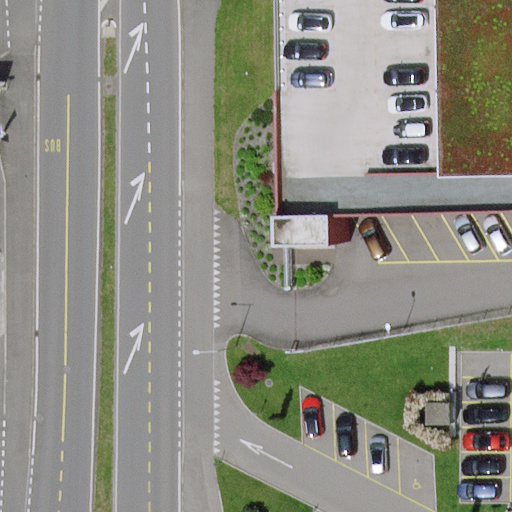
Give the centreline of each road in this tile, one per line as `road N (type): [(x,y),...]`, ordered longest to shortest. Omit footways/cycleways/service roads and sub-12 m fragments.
road 1 (primary): [(72,0),(60,511)]
road 2 (primary): [(146,511),(146,0)]
